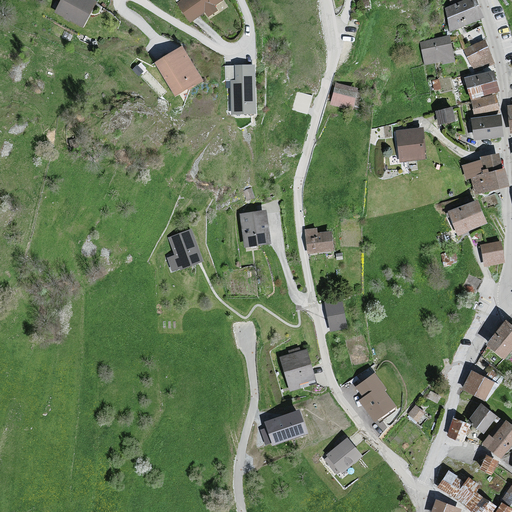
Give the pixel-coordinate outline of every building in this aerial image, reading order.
[(100,1),(98,0),(63,0),(56,14),(84,29),(100,1)] [(223,0),(185,0),(178,5),(191,24),(225,2),(223,0)] [(474,0),(468,0),(445,10),(453,29),(482,17),(474,0)] [(452,38),(421,44),(426,69),(457,62),(452,38)] [(484,43),(466,51),(475,71),(493,62),(484,43)] [(186,49),(159,65),(180,101),(207,85),(186,49)] [(259,67),(237,68),(238,83),(232,83),(234,117),(261,116),(259,67)] [(492,72),(466,80),(472,98),(498,90),(492,72)] [(363,90),(338,84),(333,107),(358,113),(363,90)] [(297,89),(293,107),(308,111),(313,93),(297,89)] [(495,97),(472,102),(475,116),(498,111),(495,97)] [(455,111),(438,114),(440,128),(458,124),(455,111)] [(500,116),(473,120),(475,139),(502,135),(500,116)] [(425,130),(399,133),(402,164),(429,161),(425,130)] [(483,160),(463,165),(467,179),(472,177),(505,170),(501,151),(482,156),(483,160)] [(508,187),(505,170),(472,177),(476,194),(508,187)] [(481,201),(450,213),(459,237),(490,226),(481,201)] [(269,212),(241,216),(246,249),(273,245),(269,212)] [(319,229),(307,231),(310,256),(337,252),(334,234),(320,235),(319,229)] [(177,257),(168,261),(174,275),(206,263),(193,231),(170,241),(177,257)] [(501,243),(481,246),(485,268),(505,264),(501,243)] [(345,299),(327,303),(332,333),(351,329),(345,299)] [(511,354),(511,325),(508,322),(488,345),(506,361),(511,354)] [(309,351),(281,359),(290,392),(318,384),(309,351)] [(495,384),(472,372),(463,389),(486,401),(495,384)] [(377,374),(357,388),(365,400),(360,403),(375,425),(400,408),(377,374)] [(498,417),(482,404),(469,422),(485,434),(498,417)] [(416,407),(409,416),(417,423),(424,414),(416,407)] [(307,432),(299,411),(266,423),(274,443),(307,432)] [(472,426),(454,419),(447,437),(465,444),(472,426)] [(511,448),(511,424),(507,421),(486,447),(502,460),(511,448)] [(350,439),(328,456),(343,476),(365,458),(350,439)] [(465,479),(449,468),(436,487),(464,504),(474,511),(492,511),(497,504),(489,499),(492,492),(496,495),(505,477),(493,472),(500,460),(487,454),(472,477),(467,475),(465,479)] [(511,484),(502,500),(511,505),(511,484)] [(511,511),(511,507),(503,501),(496,511),(497,511),(511,511)] [(463,511),(436,502),(432,511),(463,511)]
